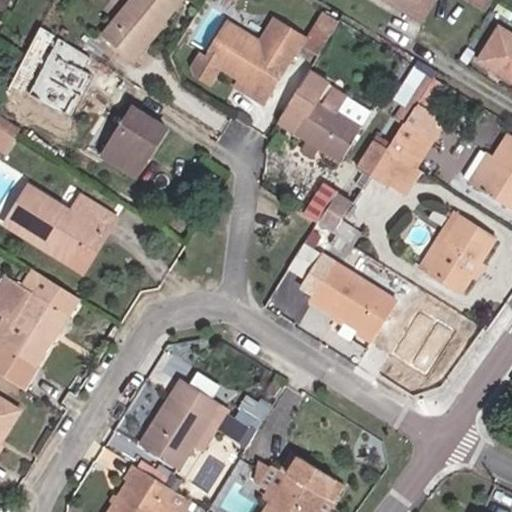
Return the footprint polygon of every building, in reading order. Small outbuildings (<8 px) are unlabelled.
[(143,64),(196,0),(195,0),(150,0),(116,41),(143,64)] [(246,0),(222,0),(240,10),(246,0)] [(442,0),(388,0),(428,24),(442,0)] [(312,51),(326,61),(346,31),(348,28),(332,18),(312,51)] [(249,81),(276,98),(297,67),(234,26),(215,60),(249,81)] [(35,27),(10,88),(50,105),(76,44),(35,27)] [(321,68),(292,111),(309,122),(304,131),(318,140),(326,146),(349,161),(382,111),(343,85),(334,100),(330,97),(341,81),(321,68)] [(276,98),(249,81),(244,90),(271,107),(276,98)] [(113,161),(136,176),(154,147),(163,151),(174,133),(142,112),(113,161)] [(395,152),(393,155),(419,171),(436,144),(410,128),(395,152)] [(0,130),(0,152),(12,160),(22,145),(0,130)] [(326,146),(318,140),(314,147),(322,152),(326,146)] [(377,180),(393,155),(395,152),(382,145),(365,174),(377,180)] [(154,147),(136,176),(144,180),(163,151),(154,147)] [(511,150),(485,194),(511,210),(511,150)] [(419,171),(393,155),(377,180),(395,191),(404,176),(413,181),(419,171)] [(404,176),(395,191),(403,196),(413,181),(404,176)] [(5,230),(36,248),(39,242),(75,263),(94,234),(104,240),(113,224),(79,202),(70,217),(29,191),(5,230)] [(326,225),(341,235),(360,205),(345,195),(326,225)] [(364,250),(341,235),(326,225),(310,251),(324,260),(335,244),(359,260),(364,250)] [(467,294),(502,246),(469,225),(436,273),(467,294)] [(80,276),(104,240),(94,234),(75,263),(39,242),(36,248),(80,276)] [(327,291),(321,299),(385,341),(408,305),(332,256),(315,282),(327,291)] [(84,307),(47,284),(34,303),(2,351),(0,354),(0,379),(21,393),(49,351),(66,324),(71,327),(84,307)] [(0,349),(2,351),(34,303),(23,297),(0,333),(0,349)] [(55,354),(71,327),(66,324),(49,351),(55,354)] [(179,471),(196,445),(222,405),(187,382),(143,444),(179,471)] [(0,401),(0,432),(3,428),(8,432),(21,416),(0,401)] [(231,411),(222,405),(196,445),(206,450),(231,411)] [(294,452),(282,470),(293,476),(304,460),(294,452)] [(313,511),(335,481),(304,460),(293,476),(282,470),(261,459),(257,477),(270,486),(266,493),(275,501),(267,511),(313,511)] [(185,511),(191,504),(140,472),(114,511),(166,511),(168,509),(173,511),(185,511)] [(335,481),(313,511),(327,511),(344,487),(335,481)]
